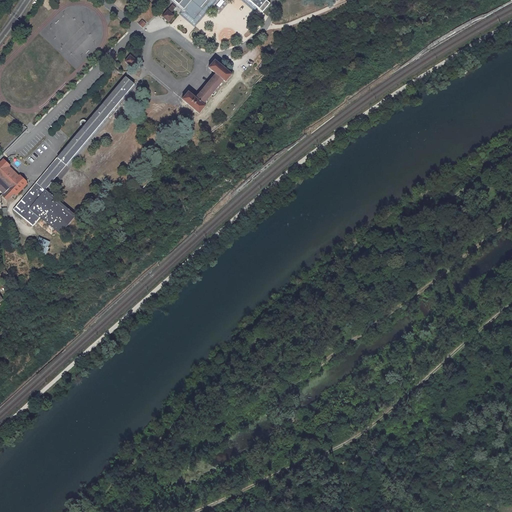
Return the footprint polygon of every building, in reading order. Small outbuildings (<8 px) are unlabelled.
[(172,0),(187,12),(185,13),(194,20),(211,0),(248,0),(262,12),(269,4),(264,0),(172,0)] [(172,5),(162,17),(168,22),(174,16),(171,13),(176,8),(172,5)] [(141,19),(137,23),(142,28),(146,23),(141,19)] [(136,61),(130,55),(125,62),(131,67),(136,61)] [(215,74),(196,98),(188,92),(182,100),(199,114),(206,106),(204,105),(223,81),(225,83),(232,75),(215,60),(208,68),(215,74)] [(125,78),(58,157),(67,164),(133,85),(125,78)] [(58,157),(37,182),(46,190),(67,164),(58,157)] [(3,160),(0,163),(0,179),(9,188),(4,193),(1,197),(1,208),(6,207),(6,202),(14,193),(16,195),(26,184),(25,182),(26,182),(20,176),(19,177),(8,166),(9,165),(3,160)] [(0,179),(0,189),(4,193),(9,188),(0,179)] [(46,190),(37,182),(14,209),(34,227),(42,218),(44,220),(58,232),(60,234),(76,216),(46,190)] [(37,242),(34,248),(46,254),(49,248),(47,247),(50,242),(39,237),(37,242)]
